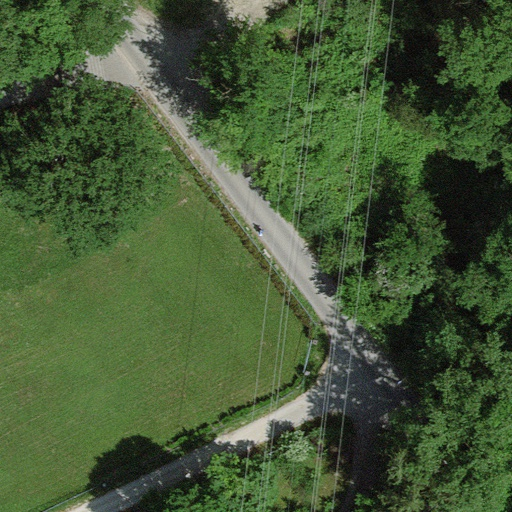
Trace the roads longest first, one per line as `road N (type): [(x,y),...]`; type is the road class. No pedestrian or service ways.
road 1 (unclassified): [(488,511),(101,0)]
road 2 (track): [(88,511),(380,371)]
road 3 (track): [(160,79),(274,0)]
